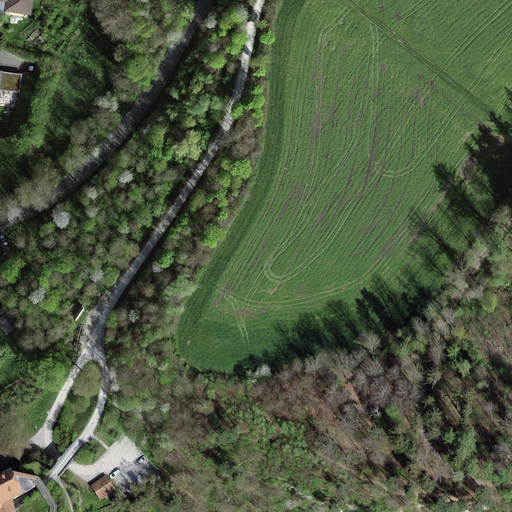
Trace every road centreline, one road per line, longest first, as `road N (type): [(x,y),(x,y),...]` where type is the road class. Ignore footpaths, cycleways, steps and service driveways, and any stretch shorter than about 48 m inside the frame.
road 1 (track): [(95,347),(116,296),(224,128),(250,17),(262,0)]
road 2 (tertiary): [(205,0),(109,146),(57,193),(0,221)]
road 3 (track): [(449,469),(422,430),(420,395),(454,303),(511,218)]
road 4 (track): [(351,0),(511,131)]
